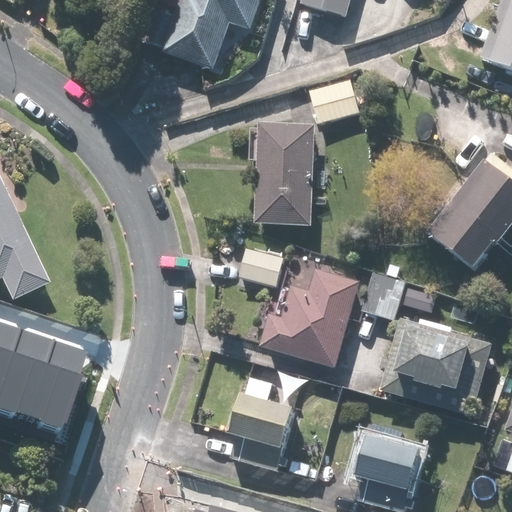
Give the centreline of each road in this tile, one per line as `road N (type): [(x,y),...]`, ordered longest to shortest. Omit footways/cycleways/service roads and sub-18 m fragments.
road 1 (residential): [(0,68),(100,142),(136,193),(155,279),(152,350),(101,511)]
road 2 (unknown): [(100,142),(351,69),(410,81),(496,136)]
